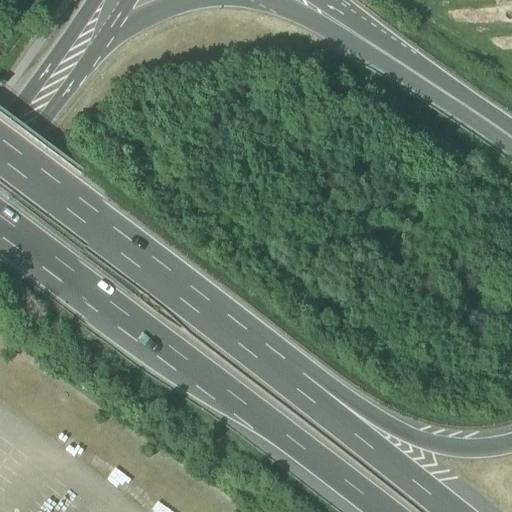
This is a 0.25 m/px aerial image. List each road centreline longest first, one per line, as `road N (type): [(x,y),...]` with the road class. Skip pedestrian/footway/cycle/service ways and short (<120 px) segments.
road 1 (motorway): [(0,224),(379,511)]
road 2 (motorway): [(294,391),(0,166)]
road 3 (motorway): [(273,3),(348,42),(511,150)]
road 4 (motorway): [(511,130),(319,0)]
road 5 (motorway): [(511,446),(431,448),(294,391)]
road 6 (motorway): [(446,511),(294,391)]
road 7 (primary): [(0,155),(82,48)]
road 8 (motorway): [(82,48),(195,0)]
